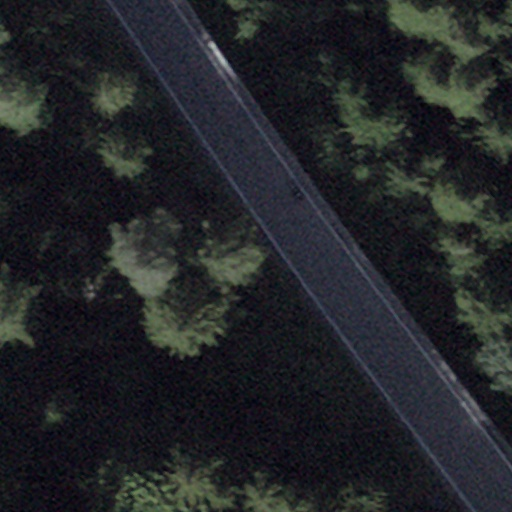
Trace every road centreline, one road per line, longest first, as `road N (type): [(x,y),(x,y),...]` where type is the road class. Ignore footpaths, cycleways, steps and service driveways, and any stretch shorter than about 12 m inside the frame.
road 1 (tertiary): [(511,511),(311,248),(142,0)]
road 2 (track): [(0,77),(311,248)]
